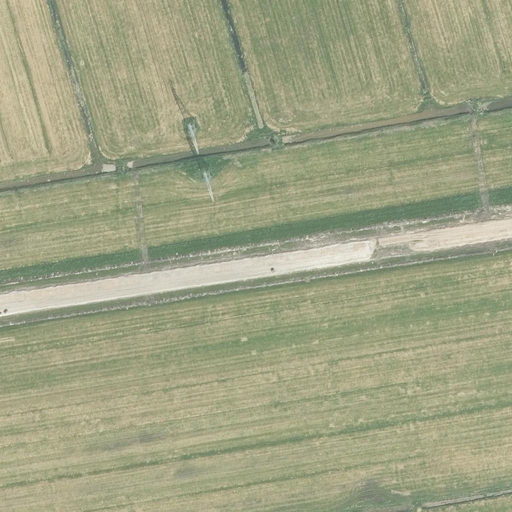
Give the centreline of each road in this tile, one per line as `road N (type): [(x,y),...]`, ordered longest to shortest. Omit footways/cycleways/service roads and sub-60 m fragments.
road 1 (track): [(0,303),(511,222)]
road 2 (track): [(498,225),(472,90),(415,100)]
road 3 (track): [(84,154),(118,148),(142,281)]
